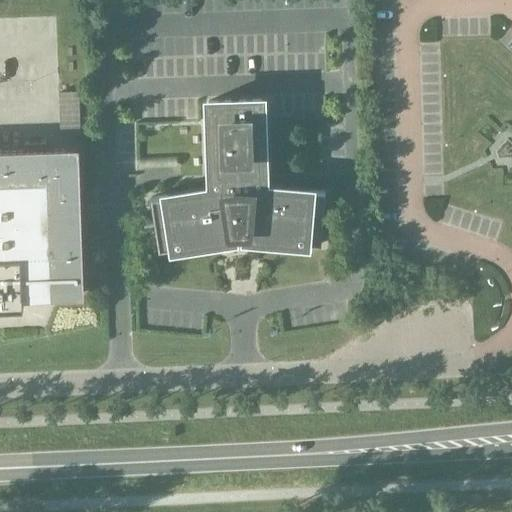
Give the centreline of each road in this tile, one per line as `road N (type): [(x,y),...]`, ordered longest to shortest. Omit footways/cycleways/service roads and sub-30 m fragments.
road 1 (secondary): [(511,444),(0,468)]
road 2 (unclassified): [(420,367),(0,386)]
road 3 (unknown): [(352,86),(358,263),(344,294),(292,308),(164,307)]
road 4 (unknown): [(352,86),(346,24),(240,19),(125,32),(109,42),(111,91)]
road 5 (unknown): [(111,91),(352,86)]
road 6 (unknown): [(0,46),(36,47),(44,60),(44,104),(30,121),(0,129)]
